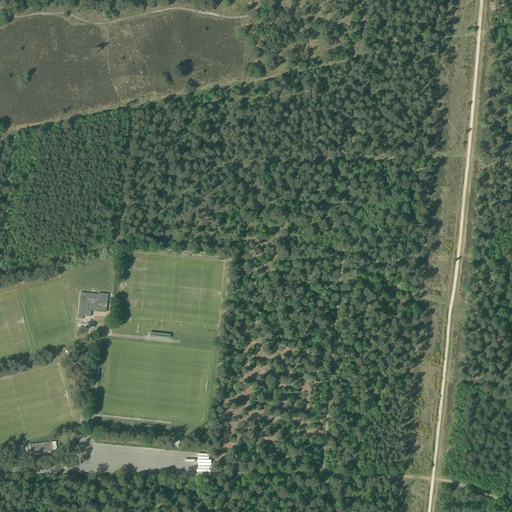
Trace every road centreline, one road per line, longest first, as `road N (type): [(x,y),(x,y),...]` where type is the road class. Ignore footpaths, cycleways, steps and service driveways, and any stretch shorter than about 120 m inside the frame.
road 1 (track): [(451,305),(341,277),(350,162),(218,169),(129,239),(0,274)]
road 2 (track): [(480,30),(432,479)]
road 3 (track): [(0,12),(101,19),(159,5),(217,12),(272,0),(360,44),(359,58)]
road 4 (track): [(432,479),(208,474)]
road 5 (unclassified): [(77,470),(208,474)]
road 6 (unclassified): [(77,470),(88,340)]
